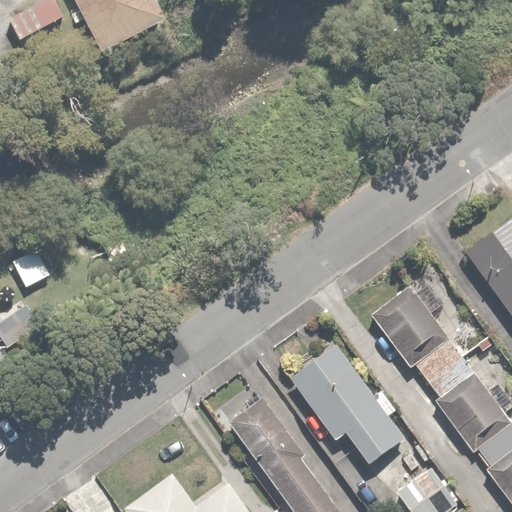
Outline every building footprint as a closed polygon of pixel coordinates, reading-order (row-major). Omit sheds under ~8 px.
[(166,17),(158,0),(76,0),(100,49),(166,17)] [(511,217),(465,251),(511,315),(511,217)] [(511,509),(511,426),(408,289),(371,318),(410,370),(417,365),(440,396),(433,401),(471,452),(478,448),(493,467),(485,473),(511,509)] [(26,326),(15,310),(0,320),(0,336),(4,341),(26,326)] [(405,439),(336,345),(290,379),(337,442),(347,434),(370,465),(405,439)] [(342,511),(263,400),(230,424),(292,511),(342,511)] [(431,461),(391,488),(407,511),(437,511),(457,498),(431,461)] [(173,472),(122,510),(123,511),(278,511),(274,506),(266,511),(246,511),(226,485),(199,506),(173,472)]
